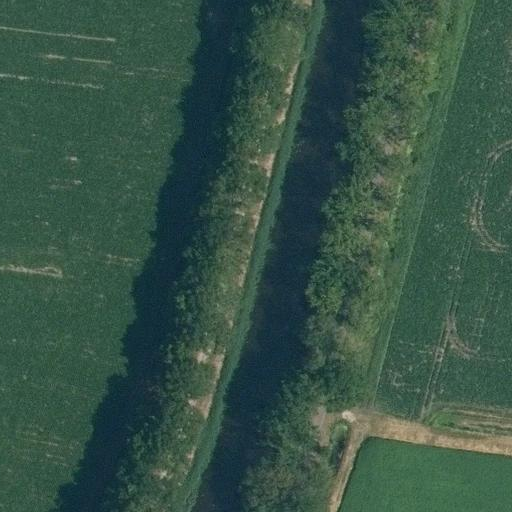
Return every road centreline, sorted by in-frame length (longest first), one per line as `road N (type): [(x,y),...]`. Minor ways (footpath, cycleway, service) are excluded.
road 1 (track): [(161,511),(215,351),(305,0)]
road 2 (unclassified): [(282,511),(323,397),(420,0)]
